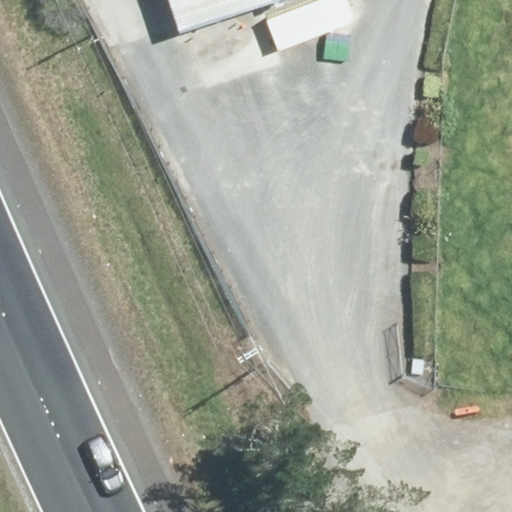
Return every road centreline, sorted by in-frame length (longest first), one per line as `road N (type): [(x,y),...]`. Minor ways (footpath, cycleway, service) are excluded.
road 1 (motorway): [(0,287),(100,511)]
road 2 (motorway): [(0,329),(97,511)]
road 3 (unclassified): [(342,365),(427,511)]
